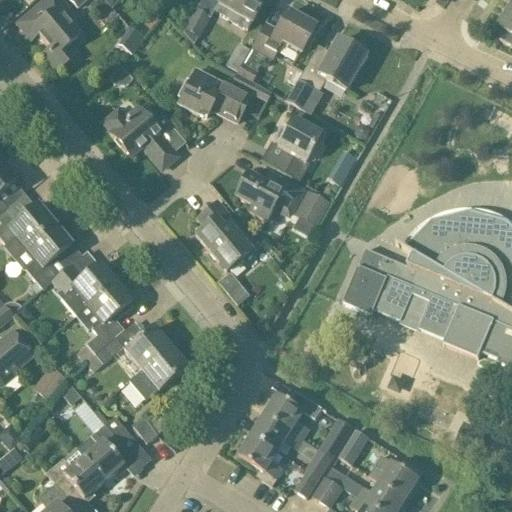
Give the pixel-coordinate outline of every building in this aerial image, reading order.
[(65,45),(76,37),(57,13),(63,8),(55,0),(48,0),(17,27),(31,43),(37,38),(49,53),(42,58),(56,74),(76,58),(65,45)] [(78,12),(91,0),(72,0),(70,3),(78,12)] [(221,0),(217,9),(214,14),(247,32),(263,3),(258,0),(221,0)] [(198,40),(210,20),(197,12),(185,32),(198,40)] [(511,13),(502,28),(511,35),(503,46),(511,49),(511,13)] [(265,28),(252,52),(271,63),(272,63),(281,47),(300,57),(314,32),(286,16),(276,34),(265,28)] [(132,32),(118,48),(131,58),(145,42),(132,32)] [(302,76),(297,85),(310,92),(318,97),(325,84),(345,95),(365,60),(338,45),(331,57),(326,66),(313,59),(303,76),(302,76)] [(238,48),(225,69),(236,75),(249,54),(238,48)] [(112,80),(121,92),(133,83),(125,72),(112,80)] [(237,126),(249,102),(196,74),(177,109),(205,124),(211,112),(237,126)] [(271,98),(237,79),(233,88),(266,106),(271,98)] [(295,88),(285,105),(298,112),(310,92),(297,85),(295,88)] [(129,162),(145,149),(164,172),(176,162),(157,138),(158,138),(140,116),(126,125),(117,115),(103,127),(111,137),(110,138),(129,162)] [(285,178),(294,160),(305,166),(320,138),(293,123),(278,150),(271,147),(261,165),(285,178)] [(343,189),(355,161),(343,155),(330,183),(343,189)] [(0,219),(6,215),(0,207),(0,198),(15,186),(16,186),(0,166),(0,219)] [(289,219),(303,194),(278,181),(272,192),(247,178),(234,200),(252,210),(249,216),(265,225),(272,213),(280,217),(281,214),(289,219)] [(329,207),(319,202),(307,195),(294,219),(316,231),(329,207)] [(225,275),(249,255),(233,235),(238,231),(216,206),(201,220),(208,228),(195,239),(225,275)] [(0,240),(6,248),(16,241),(25,252),(53,230),(37,211),(16,228),(6,215),(0,219),(0,240)] [(367,254),(344,308),(373,321),(376,314),(401,325),(401,326),(402,326),(404,323),(421,330),(419,334),(421,334),(421,333),(446,344),(444,349),(480,363),(483,356),(499,363),(498,367),(499,367),(500,367),(511,371),(511,229),(508,225),(471,215),(433,225),(405,252),(398,248),(397,249),(413,259),(408,271),(367,254)] [(36,265),(26,273),(36,286),(42,293),(50,286),(51,287),(52,286),(60,280),(71,271),(72,270),(72,269),(64,275),(54,263),(70,250),(68,248),(53,230),(25,252),(36,265)] [(52,286),(51,287),(62,300),(72,292),(88,311),(116,288),(100,268),(98,270),(83,283),(72,270),(71,271),(60,280),(52,286)] [(237,310),(250,299),(231,276),(218,286),(237,310)] [(88,311),(77,320),(88,333),(90,331),(97,339),(86,348),(87,349),(88,351),(79,358),(86,367),(115,343),(118,341),(116,340),(124,334),(116,324),(112,320),(122,312),(125,317),(133,310),(129,306),(131,305),(116,288),(88,311)] [(4,310),(0,313),(0,331),(13,321),(4,310)] [(26,353),(32,348),(19,333),(13,338),(13,337),(0,347),(0,387),(32,361),(26,353)] [(145,340),(126,356),(141,374),(169,351),(153,333),(145,340)] [(115,343),(86,367),(93,376),(122,352),(115,343)] [(146,406),(158,395),(186,372),(169,351),(141,374),(128,385),(146,406)] [(65,382),(49,370),(32,393),(47,405),(65,382)] [(273,402),(263,418),(303,443),(309,433),(299,426),(304,417),(315,424),(322,412),(296,396),(290,406),(278,399),(275,404),(273,402)] [(279,457),(285,447),(297,453),(303,443),(262,418),(252,434),(254,436),(252,440),(279,457)] [(142,454),(124,434),(113,421),(104,429),(132,462),(142,454)] [(157,439),(144,422),(132,431),(146,448),(157,439)] [(76,453),(83,461),(104,486),(132,462),(104,429),(87,444),(76,453)] [(285,473),(273,465),(279,457),(252,440),(249,444),(247,443),(237,459),(266,478),(278,485),(285,473)] [(329,442),(321,454),(334,462),(341,450),(329,442)] [(0,478),(2,480),(23,461),(13,450),(0,462),(0,478)] [(312,465),(307,473),(308,475),(320,483),(334,462),(321,454),(320,453),(319,454),(318,455),(312,465)] [(421,484),(393,466),(382,459),(375,470),(376,470),(369,481),(379,487),(405,504),(408,500),(410,501),(421,484)] [(64,461),(45,477),(54,487),(70,506),(80,498),(84,503),(91,497),(104,486),(83,461),(71,470),(64,461)] [(298,489),(304,474),(293,470),(287,485),(298,489)] [(333,472),(327,482),(341,490),(347,481),(333,472)] [(308,503),(320,483),(308,475),(295,495),(308,503)] [(331,511),(332,511),(344,493),(327,482),(314,503),(328,511),(331,511)] [(46,511),(63,511),(70,506),(54,487),(37,501),(46,511)] [(379,487),(373,498),(362,490),(355,501),(373,511),(403,511),(405,510),(402,508),(405,504),(379,487)] [(349,510),(351,511),(373,511),(355,501),(349,510)]
